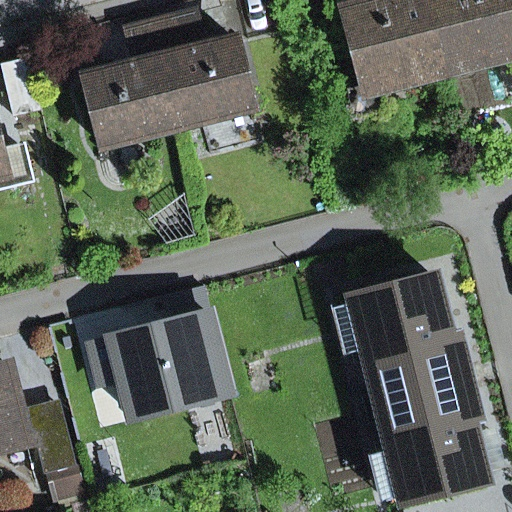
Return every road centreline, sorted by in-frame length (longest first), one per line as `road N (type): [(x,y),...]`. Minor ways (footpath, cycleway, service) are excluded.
road 1 (residential): [(0,317),(471,192)]
road 2 (residential): [(471,192),(511,356)]
